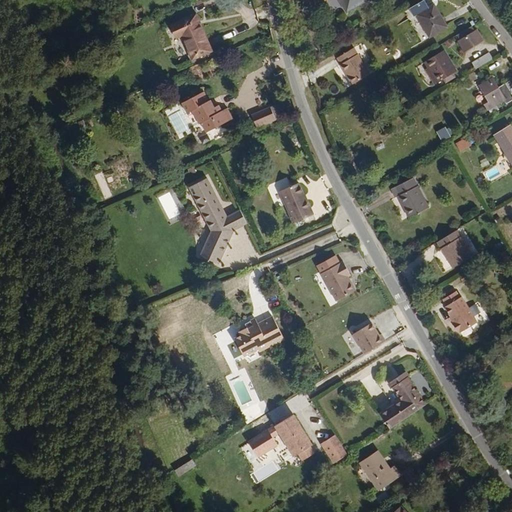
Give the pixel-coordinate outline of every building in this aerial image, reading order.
[(341,0),(348,8),(361,0),(341,0)] [(438,5),(421,16),(435,37),(452,26),(438,5)] [(191,10),(165,21),(173,35),(178,32),(190,56),(209,48),(191,10)] [(485,36),(479,28),(462,40),(468,48),(485,36)] [(493,53),(489,47),(474,58),(478,63),(493,53)] [(352,48),(336,59),(351,83),(368,73),(352,48)] [(446,50),(429,62),(443,82),(460,69),(446,50)] [(493,71),(479,80),(487,93),(491,90),(497,99),(507,93),(498,80),(493,71)] [(511,79),(507,73),(498,80),(507,93),(509,95),(511,92),(511,79)] [(187,113),(192,109),(201,122),(203,121),(209,131),(234,116),(227,105),(222,108),(218,102),(212,105),(203,90),(181,103),(187,113)] [(487,93),(482,96),(488,105),(497,99),(491,90),(487,93)] [(271,109),(252,117),(257,130),(277,122),(271,109)] [(170,115),(178,134),(188,129),(180,111),(170,115)] [(511,122),(511,121),(496,131),(511,153),(511,122)] [(446,126),(436,131),(442,141),(451,137),(446,126)] [(455,144),(461,152),(471,145),(466,136),(455,144)] [(392,200),(394,198),(408,221),(428,209),(409,178),(387,191),(392,200)] [(211,179),(194,189),(216,229),(206,258),(229,266),(241,232),(234,219),(211,179)] [(305,184),(287,192),(302,224),(321,215),(305,184)] [(246,212),(234,219),(241,232),(254,225),(246,212)] [(455,230),(436,242),(453,269),(472,257),(455,230)] [(341,256),(318,267),(332,295),(352,285),(344,271),(348,270),(341,256)] [(474,265),(468,269),(472,274),(477,271),(474,265)] [(468,269),(462,273),(465,278),(472,274),(468,269)] [(459,288),(442,299),(454,317),(451,319),(457,327),(459,326),(461,329),(463,328),(467,334),(474,329),(470,323),(479,317),(464,294),(463,295),(459,288)] [(250,326),(241,331),(244,335),(238,339),(247,356),(262,348),(264,351),(289,337),(276,315),(268,320),(271,326),(265,330),(261,324),(257,317),(248,322),(250,326)] [(268,320),(261,324),(265,330),(271,326),(268,320)] [(372,320),(352,331),(364,350),(385,338),(381,331),(379,332),(372,320)] [(417,384),(425,396),(401,411),(410,425),(446,403),(429,377),(432,375),(429,369),(422,373),(410,380),(413,386),(417,384)] [(248,422),(268,410),(263,401),(243,412),(248,422)] [(311,443),(294,412),(247,438),(256,454),(278,442),(273,434),(281,428),(294,453),(298,450),(303,459),(314,452),(309,444),(311,443)] [(337,433),(325,441),(337,459),(349,452),(337,433)] [(378,450),(360,463),(381,488),(400,473),(394,465),(391,467),(378,450)] [(199,467),(196,462),(178,473),(181,478),(199,467)] [(409,469),(402,475),(409,484),(416,478),(409,469)]
